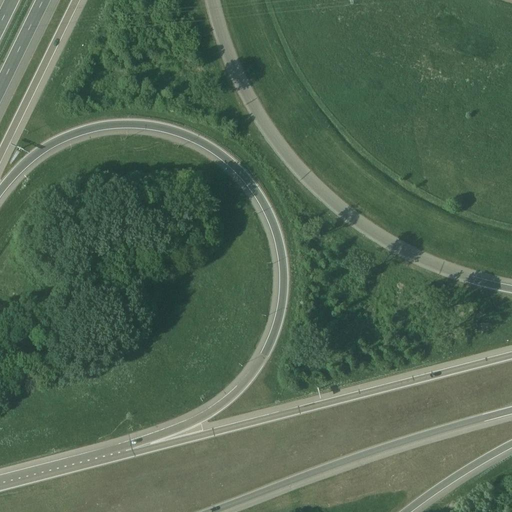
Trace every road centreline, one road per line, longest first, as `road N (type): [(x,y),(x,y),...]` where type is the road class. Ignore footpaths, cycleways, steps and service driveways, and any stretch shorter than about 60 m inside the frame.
road 1 (motorway): [(0,190),(63,138),(140,124),(199,141),(230,162),(265,204),(283,287),(263,357),(222,403),(127,454)]
road 2 (motorway): [(511,289),(421,262),(337,209),(251,108),(208,0)]
road 3 (motorway): [(511,356),(127,454)]
road 4 (motorway): [(210,511),(511,409)]
road 5 (motorway): [(0,155),(75,0)]
road 6 (motorway): [(127,454),(0,487)]
road 7 (motorway): [(404,511),(511,445)]
